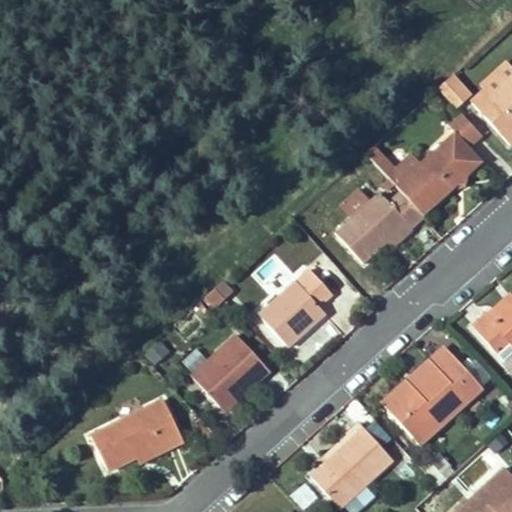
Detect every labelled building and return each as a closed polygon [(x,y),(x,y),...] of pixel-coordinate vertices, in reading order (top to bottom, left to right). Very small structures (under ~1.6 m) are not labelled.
[(460,88),(451,77),(437,90),(453,108),(464,99),(458,91),(460,88)] [(511,79),(490,99),(485,95),(472,107),(509,147),(511,144),(511,79)] [(464,178),(479,165),(465,150),(479,137),(460,115),(447,127),(454,135),(402,183),(395,189),(399,194),(421,218),(455,187),(463,187),(464,178)] [(372,149),(364,156),(395,189),(402,183),(392,172),(372,149)] [(420,166),(411,155),(392,172),(402,183),(420,166)] [(410,233),(424,221),(421,218),(399,194),(386,205),(377,197),(367,206),(350,220),(333,235),(361,267),(385,246),(405,228),(410,233)] [(367,206),(356,194),(339,208),(350,220),(367,206)] [(390,251),(410,233),(405,228),(385,246),(390,251)] [(306,272),(293,284),(295,286),(317,310),(330,298),(306,272)] [(203,293),(210,308),(234,297),(227,282),(203,293)] [(286,351),(323,318),(295,286),(258,319),(286,351)] [(493,324),(511,306),(511,299),(508,295),(485,316),(493,324)] [(511,349),(511,306),(493,324),(485,316),(471,330),(496,357),(499,354),(499,345),(508,345),(511,349)] [(267,375),(236,340),(190,379),(218,411),(241,390),(246,395),(267,375)] [(511,357),(511,349),(508,345),(499,345),(499,354),(496,357),(503,365),(511,357)] [(414,390),(451,357),(445,350),(408,383),(414,390)] [(418,445),(481,391),(451,357),(414,390),(408,383),(382,405),(418,445)] [(183,445),(164,403),(90,437),(108,472),(137,458),(137,459),(159,448),(162,455),(183,445)] [(338,510),(392,464),(363,431),(309,478),(338,510)] [(140,466),(162,455),(159,448),(137,459),(140,466)] [(511,511),(511,478),(503,469),(456,511),(511,511)]
